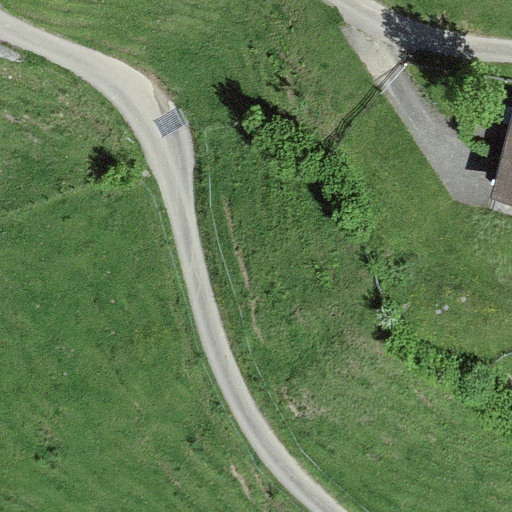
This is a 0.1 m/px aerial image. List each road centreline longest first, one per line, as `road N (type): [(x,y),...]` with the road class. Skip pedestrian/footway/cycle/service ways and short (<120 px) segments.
road 1 (unclassified): [(0,24),(90,65),(137,106),(167,166),(236,396),(281,466),(329,511)]
road 2 (unclassified): [(511,53),(427,37),(351,0)]
